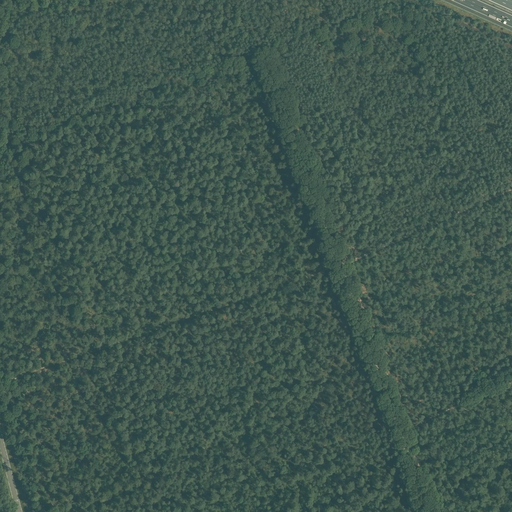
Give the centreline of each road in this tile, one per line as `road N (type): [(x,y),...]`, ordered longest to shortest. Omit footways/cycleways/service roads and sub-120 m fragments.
road 1 (track): [(339,267),(0,383)]
road 2 (track): [(339,267),(511,187)]
road 3 (track): [(387,400),(339,267)]
road 4 (track): [(511,381),(399,430)]
